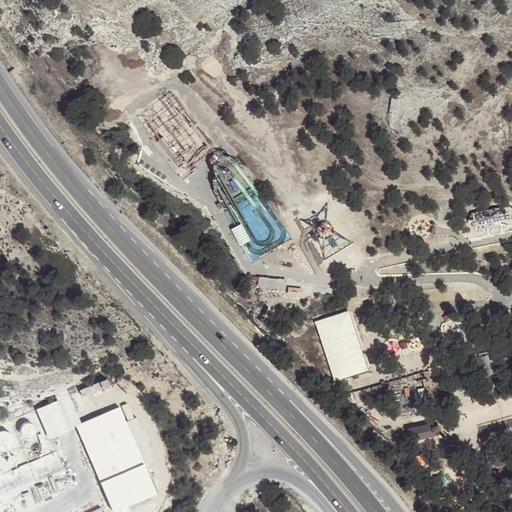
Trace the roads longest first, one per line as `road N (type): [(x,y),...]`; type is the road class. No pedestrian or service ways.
road 1 (trunk): [(0,125),(48,193),(350,511)]
road 2 (trunk): [(400,511),(278,383),(174,293)]
road 3 (trunk): [(376,511),(174,293)]
road 4 (trunk): [(174,293),(52,159),(0,84)]
